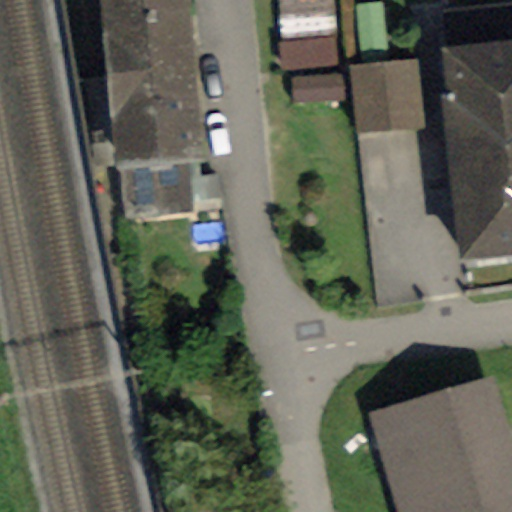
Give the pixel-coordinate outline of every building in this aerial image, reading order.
[(187,0),(100,0),(119,183),(126,182),(184,176),(205,174),(187,0)] [(279,0),(282,20),(276,21),(282,72),(338,65),(329,0),(279,0)] [(511,53),(436,61),(457,272),(511,266),(511,53)] [(349,72),(357,138),(420,131),(412,64),(349,72)] [(342,103),(340,78),(291,82),(293,108),(342,103)] [(188,213),(184,176),(126,182),(130,219),(188,213)] [(511,511),(511,455),(493,384),(371,417),(396,511),(511,511)]
